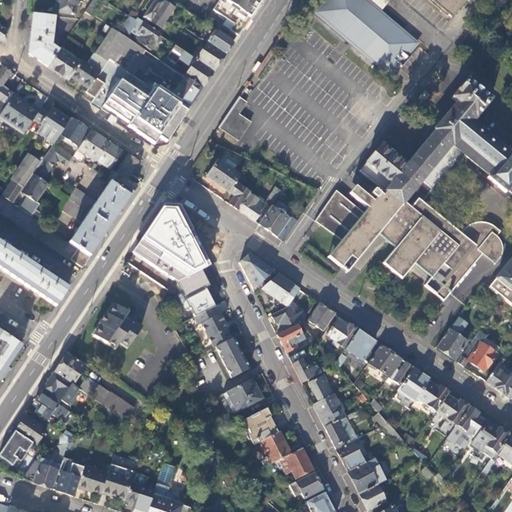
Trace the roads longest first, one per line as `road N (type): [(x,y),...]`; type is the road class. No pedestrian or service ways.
road 1 (residential): [(241,232),(511,419)]
road 2 (residential): [(350,511),(234,288),(225,262),(241,232)]
road 3 (secondary): [(168,167),(279,0)]
road 4 (secondary): [(52,340),(162,176)]
road 5 (residential): [(168,167),(7,64)]
